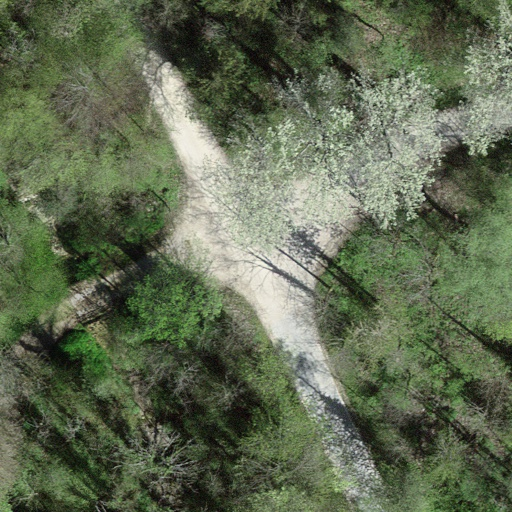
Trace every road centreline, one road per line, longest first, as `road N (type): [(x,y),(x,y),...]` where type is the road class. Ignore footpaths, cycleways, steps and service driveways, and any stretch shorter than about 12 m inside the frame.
road 1 (track): [(236,229),(68,302),(45,322),(12,379),(4,511)]
road 2 (unclassified): [(511,111),(453,124),(361,172),(289,237),(260,276)]
road 3 (residential): [(383,511),(260,276)]
road 4 (unclassified): [(236,229),(118,0)]
